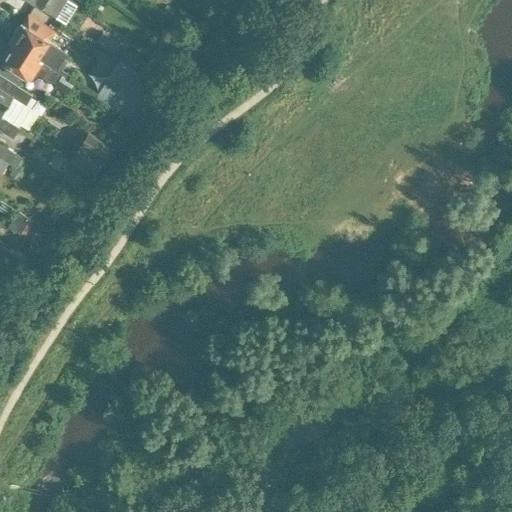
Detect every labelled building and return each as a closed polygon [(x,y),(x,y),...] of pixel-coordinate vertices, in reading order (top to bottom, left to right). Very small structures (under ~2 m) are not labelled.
[(28,0),(66,24),(78,5),(69,0),(28,0)] [(263,0),(248,0),(236,34),(235,35),(250,42),(265,1),(263,0)] [(187,30),(196,16),(187,10),(178,24),(187,30)] [(68,54),(48,42),(56,30),(27,12),(9,41),(14,44),(56,72),(64,60),(68,54)] [(104,16),(98,26),(115,38),(122,28),(104,16)] [(176,47),(187,30),(178,24),(174,21),(163,38),(176,47)] [(154,81),(165,64),(152,55),(147,63),(120,44),(121,43),(104,31),(97,41),(114,52),(113,54),(120,59),(154,81)] [(165,64),(176,47),(163,38),(152,55),(165,64)] [(74,83),(59,73),(56,72),(14,44),(3,61),(30,78),(35,71),(45,77),(46,76),(68,91),(74,83)] [(130,118),(154,81),(120,59),(96,95),(60,72),(59,73),(74,83),(75,82),(130,118)] [(0,75),(0,115),(1,114),(19,126),(29,110),(25,107),(31,95),(0,75)] [(0,115),(0,129),(12,137),(19,126),(1,114),(0,115)] [(112,145),(89,131),(70,161),(93,175),(112,145)] [(0,157),(2,159),(3,158),(10,148),(0,141),(0,157)] [(0,172),(1,173),(8,163),(9,162),(3,158),(2,159),(0,157),(0,172)] [(87,182),(74,173),(63,190),(76,198),(87,182)] [(8,226),(21,233),(30,217),(18,210),(8,226)] [(0,282),(6,287),(24,260),(0,244),(0,282)]
